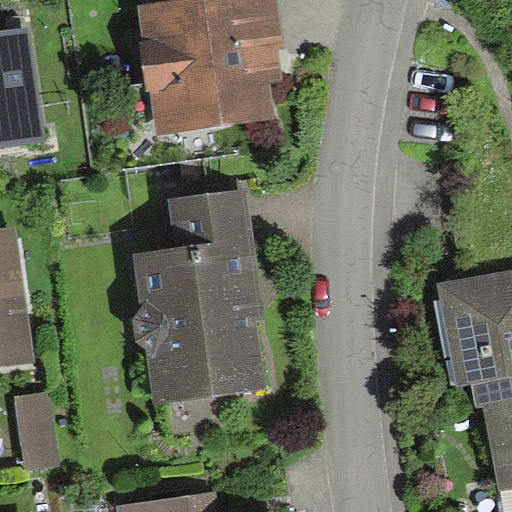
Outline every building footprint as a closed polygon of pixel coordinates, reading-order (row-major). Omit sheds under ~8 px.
[(149,0),(162,117),(278,104),(274,71),(288,70),(280,0),(149,0)] [(0,32),(0,137),(46,131),(32,28),(0,32)] [(145,238),(163,383),(269,370),(245,181),(178,189),(183,233),(145,238)] [(0,228),(0,356),(33,353),(19,226),(0,228)] [(511,289),(458,299),(468,358),(484,355),(502,456),(511,454),(511,289)] [(24,405),(28,473),(62,471),(58,403),(24,405)] [(130,500),(131,511),(275,511),(276,511),(264,511),(211,511),(209,491),(130,500)]
